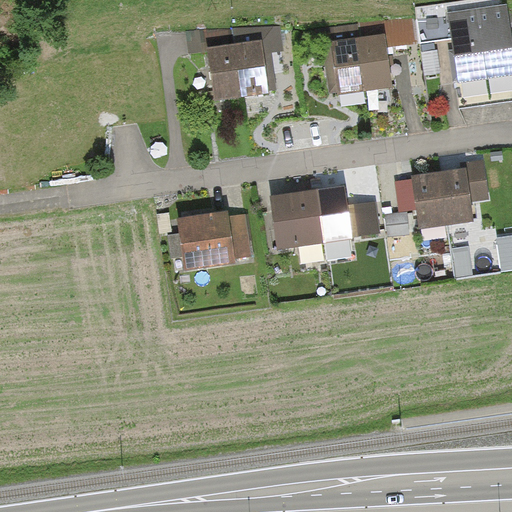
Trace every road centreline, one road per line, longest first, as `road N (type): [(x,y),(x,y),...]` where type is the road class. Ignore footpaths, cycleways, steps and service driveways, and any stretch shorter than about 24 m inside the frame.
road 1 (residential): [(511,138),(72,198)]
road 2 (secondary): [(511,476),(96,511)]
